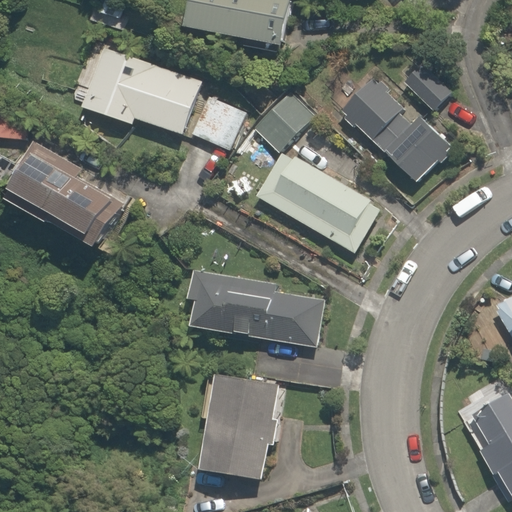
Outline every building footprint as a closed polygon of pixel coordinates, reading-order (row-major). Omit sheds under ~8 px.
[(301,3),(286,0),(193,0),(187,34),(290,56),(301,3)] [(364,0),(372,10),(383,0),(364,0)] [(206,82),(109,53),(90,117),(140,131),(142,125),(189,139),(206,82)] [(424,66),(406,86),(441,117),(459,97),(424,66)] [(368,86),(343,115),(424,185),(456,148),(428,123),(420,132),(368,86)] [(280,153),(318,116),(295,93),(257,129),(280,153)] [(254,113),(215,94),(194,138),(232,157),(254,113)] [(0,122),(0,143),(30,145),(31,123),(0,122)] [(106,182),(47,153),(21,206),(110,249),(132,204),(102,189),(106,182)] [(389,211),(284,153),(257,201),(363,259),(389,211)] [(283,289),(200,283),(198,309),(208,309),(205,343),(324,352),(328,306),(282,302),(283,289)] [(511,304),(501,311),(511,330),(511,304)] [(270,490),(282,396),(211,387),(206,424),(221,426),(214,482),(270,490)] [(511,406),(479,421),(493,451),(484,455),(497,485),(507,480),(511,491),(511,406)]
